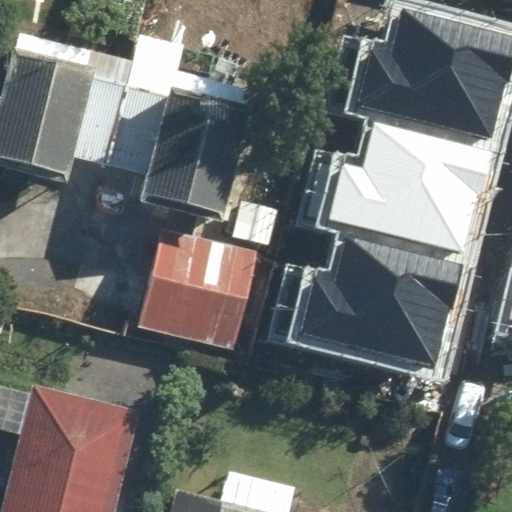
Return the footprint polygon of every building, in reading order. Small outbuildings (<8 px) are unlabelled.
[(370,38),(354,103),(493,137),(511,60),(511,28),(402,1),(391,43),(370,38)] [(98,54),(19,33),(0,107),(0,164),(68,183),(76,153),(139,169),(131,201),(220,224),(254,92),(179,73),(187,42),(139,30),(127,77),(94,68),(98,54)] [(347,159),(331,224),(470,258),(496,151),(378,122),(368,165),(347,159)] [(284,201),(240,191),(230,237),(273,248),(284,201)] [(259,259),(153,230),(126,328),(232,357),(259,259)] [(317,274),(301,339),(441,373),(467,266),(349,237),(338,279),(317,274)] [(115,511),(138,416),(26,389),(25,394),(0,388),(0,463),(7,466),(0,493),(0,511),(115,511)] [(220,497),(172,483),(163,511),(292,511),(301,480),(231,460),(220,497)]
